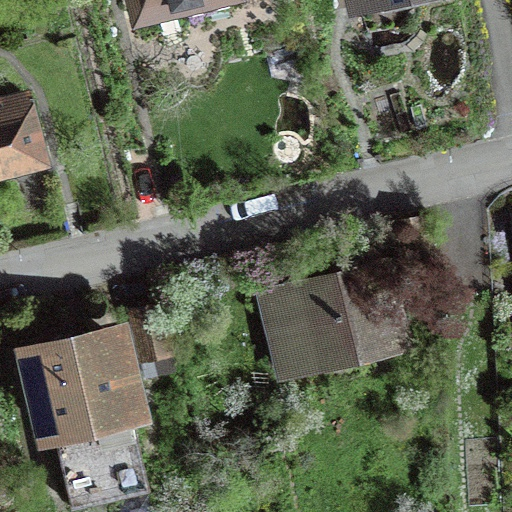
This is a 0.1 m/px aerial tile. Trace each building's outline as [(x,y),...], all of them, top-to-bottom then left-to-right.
[(136,0),(140,12),(186,0),(188,0),(191,13),(228,4),(227,0),(136,0)] [(0,168),(39,159),(23,94),(0,99),(0,168)] [(425,217),(396,223),(404,261),(432,256),(425,217)] [(307,315),(269,325),(280,366),(397,337),(380,270),(301,290),(307,315)] [(161,308),(133,314),(148,375),(176,368),(161,308)] [(57,351),(35,356),(53,428),(54,428),(73,506),(148,488),(129,410),(131,410),(114,337),(92,342),(91,338),(56,347),(57,351)]
